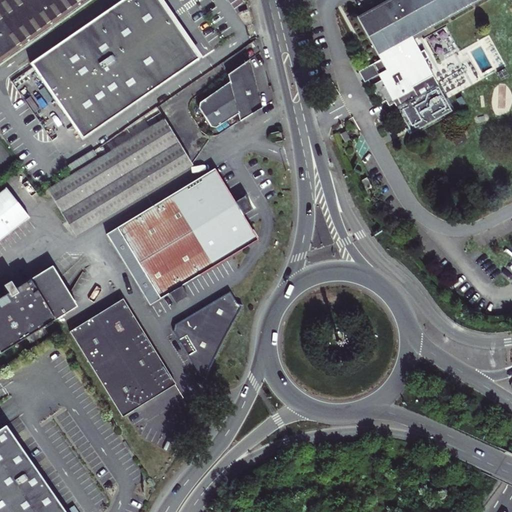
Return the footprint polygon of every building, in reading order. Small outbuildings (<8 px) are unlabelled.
[(0,0),(0,67),(96,0),(0,0)] [(159,0),(118,0),(30,62),(83,137),(199,56),(159,0)] [(162,0),(159,0),(199,56),(200,55),(162,0)] [(394,103),(397,107),(396,111),(409,135),(412,136),(453,113),(454,110),(440,85),(438,84),(424,60),(428,58),(424,50),(420,52),(411,36),(476,0),(393,0),(358,20),(380,60),(375,63),(381,73),(380,74),(383,80),(373,85),(372,89),(381,104),(386,101),(389,106),(394,103)] [(249,61),(226,77),(228,84),(199,103),(196,111),(209,131),(217,129),(240,115),(242,121),(261,109),(259,101),(249,61)] [(380,74),(381,73),(375,63),(358,72),(364,82),(380,74)] [(461,65),(437,78),(444,91),(468,78),(461,65)] [(75,236),(192,166),(164,119),(47,189),(75,236)] [(215,169),(119,227),(145,268),(162,296),(205,270),(210,277),(219,271),(215,264),(253,241),(257,238),(243,215),(252,210),(244,197),(236,202),(215,169)] [(368,188),(372,186),(367,178),(363,180),(368,188)] [(0,240),(25,221),(3,192),(0,194),(0,240)] [(52,268),(31,281),(38,293),(59,280),(52,268)] [(38,293),(31,281),(0,300),(0,356),(27,340),(30,344),(46,334),(43,329),(56,322),(49,311),(70,298),(59,280),(38,293)] [(239,306),(233,304),(226,291),(176,321),(175,331),(201,373),(197,380),(202,386),(208,368),(217,347),(227,328),(239,306)] [(77,309),(70,298),(49,311),(56,322),(77,309)] [(172,387),(120,303),(70,334),(122,418),(137,408),(172,387)] [(0,511),(65,511),(5,426),(0,430),(0,511)]
